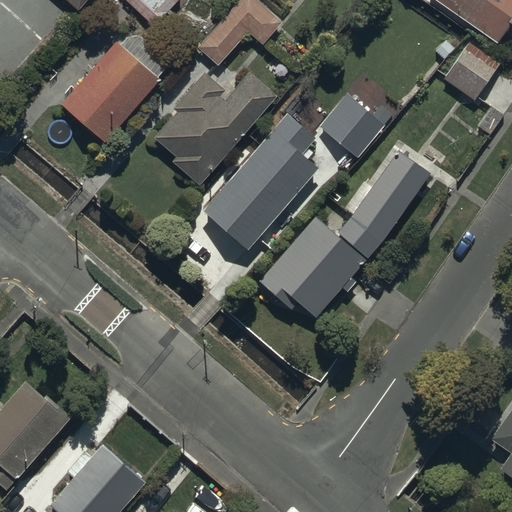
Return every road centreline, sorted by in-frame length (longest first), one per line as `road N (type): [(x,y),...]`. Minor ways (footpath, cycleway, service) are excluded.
road 1 (tertiary): [(5,226),(319,498)]
road 2 (residential): [(319,498),(511,214)]
